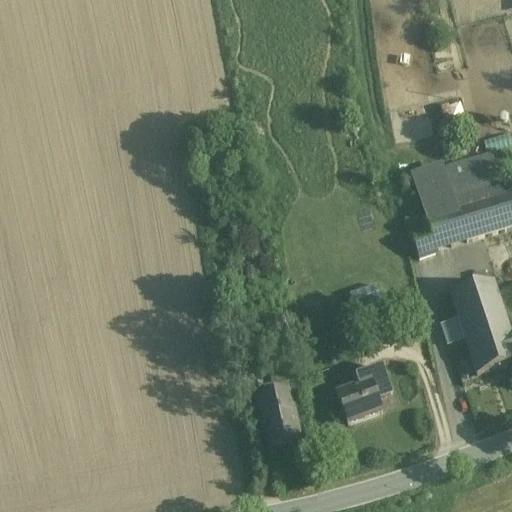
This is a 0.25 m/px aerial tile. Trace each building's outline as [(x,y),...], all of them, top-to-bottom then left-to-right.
[(511,0),(502,0),(504,19),(511,18),(511,0)] [(490,163),(445,177),(452,199),(458,219),(494,208),(495,210),(508,206),(507,204),(500,181),(497,182),(490,163)] [(452,199),(419,210),(425,230),(458,219),(452,199)] [(511,202),(507,204),(508,206),(495,210),(504,238),(511,235),(511,202)] [(458,219),(425,230),(429,240),(435,260),(438,259),(504,238),(495,210),(494,208),(458,219)] [(429,240),(411,245),(419,269),(439,262),(438,259),(435,260),(429,240)] [(483,280),(472,284),(477,297),(486,294),(484,289),(486,288),(483,280)] [(477,297),(449,307),(470,370),(511,355),(511,346),(509,338),(494,292),(486,294),(477,297)] [(511,337),(509,338),(511,346),(511,355),(470,370),(475,386),(511,374),(511,337)] [(355,351),(339,358),(347,379),(364,373),(355,351)] [(288,380),(268,385),(271,397),(291,393),(288,380)] [(372,392),(337,406),(348,437),(384,423),(372,392)] [(290,402),(257,411),(270,461),(303,453),(290,402)]
